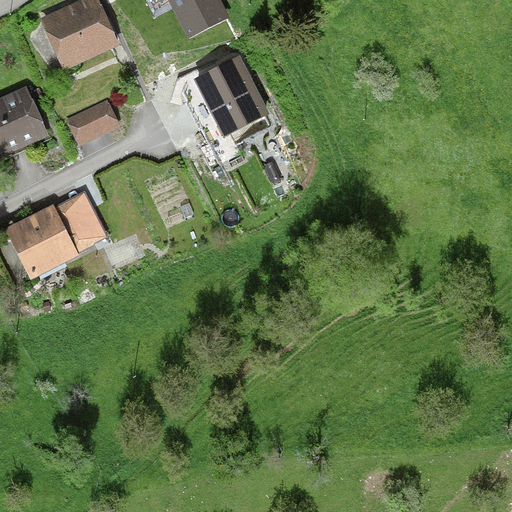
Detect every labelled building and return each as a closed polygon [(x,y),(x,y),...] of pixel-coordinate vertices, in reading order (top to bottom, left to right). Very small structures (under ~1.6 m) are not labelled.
[(217,0),(173,0),(190,34),(226,16),(217,0)] [(89,6),(48,25),(65,61),(106,43),(89,6)] [(241,64),(200,84),(228,139),(269,119),(241,64)] [(0,153),(40,135),(22,94),(0,103),(0,153)] [(81,137),(113,122),(106,107),(74,122),(81,137)] [(52,216),(37,224),(10,238),(29,276),(90,245),(75,216),(57,225),(52,216)]
